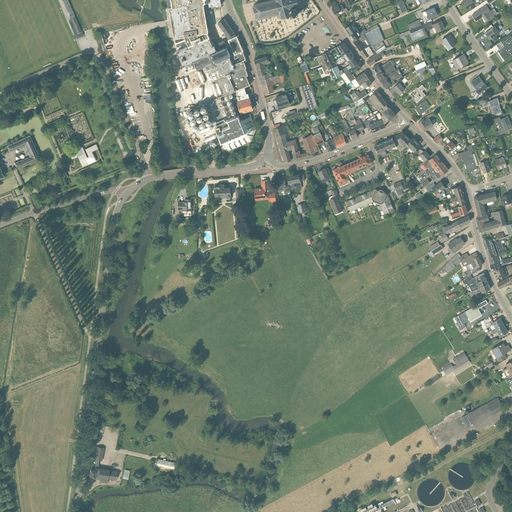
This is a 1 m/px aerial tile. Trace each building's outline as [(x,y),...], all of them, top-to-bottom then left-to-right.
[(70,20),(69,21),(74,34),(75,34),(77,38),(83,36),(67,0),(61,0),(62,2),(63,1),(70,18),(69,18),(70,20)] [(272,0),(270,1),(270,0),(269,1),(263,2),(261,3),(256,4),(253,5),(255,9),(256,14),(257,19),(259,18),(265,16),(266,16),(268,15),(281,12),(282,17),(292,15),(298,13),(305,11),(303,7),(303,4),(303,3),(303,2),(304,2),(304,0),(303,0),(272,0)] [(467,9),(472,6),(475,4),(479,1),(478,0),(467,0),(464,3),(467,9)] [(348,7),(344,9),(342,4),(339,6),(338,5),(332,8),(335,14),(337,17),(337,16),(339,15),(338,12),(341,11),(341,10),(344,9),(346,12),(350,10),(348,7)] [(486,21),(493,15),(486,5),(472,15),(475,19),(481,15),(486,21)] [(428,19),(433,17),(437,15),(434,8),(426,11),(428,15),(426,16),(428,19)] [(221,57),(235,91),(237,96),(238,101),(237,101),(240,113),(253,109),(248,95),(244,96),(243,94),(245,94),(242,88),(250,85),(246,76),(248,75),(245,68),(246,68),(244,61),(246,59),(243,51),(242,49),(243,49),(240,43),(237,36),(236,36),(234,34),(235,34),(224,19),(218,23),(229,39),(228,40),(229,42),(226,43),(215,48),(187,60),(191,69),(221,57)] [(420,19),(409,23),(411,29),(422,25),(420,19)] [(436,32),(440,30),(445,28),(441,20),(432,24),(431,21),(424,24),(427,30),(433,28),(434,27),(436,32)] [(349,35),(357,30),(353,23),(345,28),(349,35)] [(374,30),(379,28),(379,27),(378,27),(377,24),(368,29),(368,30),(366,31),(364,29),(362,30),(362,31),(361,32),(362,33),(360,34),(357,30),(349,35),(352,39),(351,39),(353,41),(361,36),(366,34),(374,30)] [(204,25),(182,33),(187,46),(190,45),(209,38),(204,25)] [(490,40),(492,38),(490,35),(494,32),(496,35),(500,33),(495,26),(485,33),(490,40)] [(366,34),(367,36),(369,38),(372,44),(373,45),(382,41),(384,40),(383,36),(381,33),(379,28),(374,30),(366,34)] [(125,32),(103,34),(105,50),(108,49),(109,51),(116,50),(115,45),(122,44),(123,50),(121,50),(121,52),(123,52),(123,58),(129,57),(125,32)] [(366,39),(369,38),(367,36),(366,34),(361,36),(353,41),(360,51),(365,47),(361,43),(366,40),(366,39)] [(442,39),(449,50),(453,47),(452,46),(455,44),(452,40),(453,39),(450,34),(442,39)] [(511,54),(511,53),(511,40),(511,39),(511,38),(510,36),(501,42),(504,46),(499,50),(501,52),(499,53),(504,60),(511,55),(511,54)] [(341,52),(343,50),(347,47),(343,42),(339,45),(329,51),(322,55),(329,69),(337,65),(345,60),(341,55),(342,57),(338,59),(335,61),(332,55),(338,51),(339,52),(340,51),(341,52)] [(177,50),(181,61),(188,59),(186,52),(192,50),(190,45),(187,46),(177,50)] [(369,55),(369,56),(373,53),(375,52),(371,45),(364,48),(363,49),(360,51),(365,58),(369,55)] [(341,55),(345,60),(345,61),(347,61),(348,62),(354,58),(349,50),(343,55),(342,54),(341,55)] [(376,62),(383,58),(382,57),(384,55),(382,51),(373,57),(371,58),(367,61),(370,66),(376,62)] [(457,69),(464,65),(469,63),(465,57),(463,58),(461,55),(452,60),(457,69)] [(268,62),(266,57),(254,60),(260,80),(272,76),(271,72),(267,73),(265,67),(271,65),(270,61),(268,62)] [(346,67),(347,67),(348,70),(352,67),(358,63),(356,60),(354,58),(348,62),(349,64),(346,67)] [(379,64),(376,66),(372,68),(375,75),(376,74),(384,71),(389,68),(393,66),(395,65),(393,61),(392,60),(391,61),(390,60),(387,62),(387,63),(380,67),(379,64)] [(424,62),(414,66),(416,70),(419,69),(424,67),(426,66),(424,62)] [(348,70),(344,73),(342,74),(341,75),(347,84),(351,82),(356,78),(355,78),(352,74),(358,70),(361,68),(358,63),(352,67),(348,70)] [(340,71),(337,66),(329,69),(331,74),(334,80),(341,75),(342,74),(344,73),(342,70),(340,71)] [(393,66),(389,68),(384,71),(376,74),(382,84),(386,88),(386,89),(395,83),(394,80),(402,75),(398,69),(388,75),(392,80),(390,82),(385,75),(389,73),(395,70),(393,66)] [(362,84),(368,79),(369,79),(364,72),(356,78),(351,82),(351,81),(356,88),(360,85),(362,84)] [(277,84),(285,81),(283,73),(273,76),(272,76),(260,80),(264,94),(274,91),(274,88),(273,85),(277,83),(277,84)] [(484,91),(485,90),(488,88),(485,84),(484,84),(479,77),(471,82),(476,90),(478,88),(481,92),(484,91)] [(365,88),(371,84),(368,79),(362,84),(365,88)] [(399,94),(406,88),(406,86),(404,84),(402,81),(400,83),(399,82),(393,87),(389,91),(392,94),(396,91),(399,94)] [(417,102),(425,95),(422,91),(425,88),(422,85),(418,88),(417,87),(409,94),(412,98),(414,96),(416,97),(414,98),(417,102)] [(357,95),(356,95),(359,100),(368,95),(364,90),(359,93),(357,95)] [(387,103),(386,101),(377,90),(369,97),(379,110),(379,109),(386,104),(387,103)] [(359,100),(356,95),(355,92),(351,95),(356,102),(359,100)] [(279,108),(284,106),(290,104),(289,102),(292,101),(290,96),(288,97),(286,94),(276,97),(279,108)] [(267,97),(265,98),(266,104),(269,103),(268,101),(271,100),(271,99),(272,98),(274,98),(274,95),(270,96),(267,97)] [(494,115),(497,114),(502,112),(500,107),(499,107),(498,104),(499,104),(500,104),(497,98),(489,101),(491,107),(492,107),(494,115)] [(420,114),(424,111),(430,107),(425,100),(415,108),(420,114)] [(384,114),(381,116),(382,118),(384,123),(385,123),(389,119),(390,120),(396,115),(389,107),(386,104),(379,109),(384,114)] [(224,139),(229,150),(259,138),(249,114),(247,115),(247,116),(241,119),(239,113),(228,117),(230,123),(217,128),(221,141),(224,139)] [(370,127),(372,132),(379,129),(376,121),(375,119),(373,116),(371,117),(371,118),(367,119),(368,121),(368,122),(365,123),(367,128),(370,127)] [(386,127),(384,123),(382,118),(381,116),(375,119),(376,121),(379,129),(386,127)] [(424,131),(428,128),(433,125),(428,116),(424,118),(418,122),(424,131)] [(506,130),(507,130),(511,127),(507,117),(497,121),(500,129),(498,130),(500,135),(506,131),(506,130)] [(346,122),(345,122),(344,119),(342,120),(347,132),(349,131),(352,139),(358,136),(356,132),(354,126),(353,126),(354,128),(351,129),(350,127),(349,128),(346,122)] [(356,132),(360,131),(357,125),(355,121),(355,119),(352,120),(353,123),(354,122),(356,125),(354,126),(356,132)] [(291,136),(287,124),(280,127),(279,124),(274,126),(284,161),(285,162),(291,161),(291,160),(290,160),(287,151),(293,149),(293,152),(298,151),(296,140),(295,140),(295,139),(287,141),(286,138),(291,136)] [(316,134),(313,135),(317,145),(324,141),(317,127),(313,129),(316,134)] [(335,133),(332,134),(333,137),(333,138),(337,147),(347,143),(343,133),(336,136),(335,133)] [(415,152),(417,151),(422,148),(419,146),(420,145),(413,138),(411,140),(404,133),(402,135),(401,134),(394,136),(396,140),(398,139),(405,146),(407,144),(415,152)] [(315,152),(320,150),(317,145),(313,135),(312,134),(302,139),(306,151),(307,158),(315,156),(315,152)] [(433,140),(437,144),(439,142),(441,141),(443,140),(440,134),(434,138),(433,140)] [(17,169),(40,159),(30,136),(7,146),(9,152),(24,145),(25,149),(26,149),(29,156),(25,158),(26,158),(14,163),(16,167),(15,168),(15,169),(16,169),(17,169)] [(337,147),(333,138),(330,139),(326,141),(325,142),(330,151),(337,148),(337,147)] [(393,138),(375,145),(378,153),(380,152),(382,157),(387,155),(385,150),(396,146),(393,138)] [(453,148),(457,152),(463,146),(459,142),(456,145),(451,140),(445,146),(450,151),(453,148)] [(77,156),(80,163),(82,167),(96,161),(92,152),(98,149),(96,144),(91,146),(85,149),(88,156),(87,157),(82,147),(69,153),(71,159),(77,156)] [(468,156),(473,154),(472,152),(473,151),(471,145),(467,146),(468,150),(459,153),(460,158),(465,157),(466,159),(466,160),(469,159),(468,156)] [(293,152),(295,160),(307,158),(306,151),(303,152),(303,153),(300,154),(300,150),(298,151),(293,152)] [(424,161),(426,159),(430,156),(425,150),(419,155),(424,161)] [(507,166),(505,162),(505,160),(508,159),(505,150),(501,151),(503,156),(498,158),(499,159),(500,161),(495,162),(498,169),(507,166)] [(427,168),(439,158),(436,154),(429,160),(428,160),(424,163),(424,164),(423,165),(426,169),(427,168)] [(477,169),(475,162),(473,158),(474,158),(473,154),(468,156),(469,159),(466,160),(466,159),(464,160),(468,171),(477,169)] [(355,160),(359,168),(372,163),(371,160),(372,159),(371,158),(369,158),(368,155),(365,156),(364,155),(362,156),(361,155),(359,157),(359,159),(355,160)] [(435,169),(442,162),(439,158),(427,168),(428,169),(429,169),(430,170),(428,172),(426,170),(420,175),(418,177),(422,181),(428,176),(427,174),(435,169)] [(346,174),(359,168),(355,160),(347,164),(346,164),(342,165),(346,174)] [(490,170),(489,166),(487,160),(480,163),(484,173),(490,170)] [(432,177),(445,166),(442,162),(435,169),(436,170),(431,174),(432,176),(431,177),(432,177)] [(350,183),(346,174),(342,165),(342,164),(339,165),(339,166),(337,167),(337,168),(333,170),(340,187),(350,183)] [(438,178),(443,174),(448,170),(445,166),(432,177),(433,180),(437,177),(438,178)] [(330,180),(327,173),(326,169),(318,172),(323,183),(330,180)] [(304,180),(304,178),(303,173),(287,176),(288,182),(290,191),(301,189),(300,180),(304,180)] [(276,204),(275,194),(269,195),(268,184),(268,180),(263,181),(263,188),(254,189),(255,201),(269,199),(269,202),(272,202),(272,205),(276,204)] [(290,191),(288,182),(285,183),(285,180),(278,181),(280,191),(283,190),(284,194),(290,192),(290,191)] [(405,181),(401,183),(401,181),(397,183),(400,189),(401,189),(403,188),(403,187),(407,185),(405,181)] [(436,194),(441,191),(445,188),(443,185),(444,185),(441,181),(436,186),(432,189),(436,194)] [(432,189),(436,186),(434,183),(427,189),(428,191),(432,189)] [(231,197),(231,192),(230,187),(228,188),(228,186),(224,186),(224,184),(219,185),(219,186),(218,186),(216,186),(216,187),(215,187),(215,196),(222,196),(222,197),(226,197),(226,198),(231,197)] [(458,200),(464,198),(460,186),(449,189),(448,190),(451,198),(452,198),(453,202),(458,200)] [(378,191),(378,190),(375,189),(368,192),(372,202),(373,201),(381,204),(380,205),(390,201),(387,194),(384,193),(381,192),(382,190),(381,192),(378,191)] [(372,202),(368,192),(364,194),(368,204),(372,202)] [(497,200),(496,197),(495,192),(474,197),(476,204),(482,203),(483,204),(484,204),(484,203),(493,201),(494,206),(498,205),(497,200)] [(364,206),(368,204),(364,194),(359,196),(365,209),(364,206)] [(511,198),(511,199),(510,199),(509,194),(502,196),(504,204),(511,202),(511,204),(511,198)] [(361,210),(365,209),(359,196),(355,198),(359,208),(360,208),(361,210)] [(330,200),(335,214),(343,211),(337,197),(330,200)] [(355,210),(359,208),(355,198),(350,200),(355,210)] [(192,211),(191,204),(191,199),(185,199),(185,202),(182,202),(178,202),(178,210),(182,210),(182,211),(192,211)] [(350,212),(355,210),(350,200),(346,202),(350,212)] [(381,209),(392,204),(390,201),(380,205),(381,209)] [(307,211),(305,203),(296,205),(299,213),(307,211)] [(476,204),(479,216),(489,213),(488,209),(485,210),(484,204),(483,204),(482,203),(476,204)] [(383,212),(393,208),(392,204),(381,209),(383,212)] [(452,218),(468,213),(465,204),(454,208),(456,213),(451,215),(452,218)] [(427,209),(428,215),(438,212),(436,206),(427,209)] [(487,214),(489,213),(479,216),(479,217),(476,217),(480,232),(484,231),(484,230),(489,228),(506,223),(502,210),(492,212),(494,220),(485,223),(484,221),(489,220),(487,214)] [(453,223),(456,228),(469,222),(470,221),(468,216),(453,223)] [(453,223),(444,228),(447,233),(456,228),(453,223)] [(446,236),(445,233),(442,235),(442,234),(441,234),(438,236),(439,239),(441,242),(448,239),(446,236)] [(453,253),(458,250),(462,247),(461,246),(465,243),(461,237),(455,241),(455,240),(448,244),(453,253)] [(499,240),(498,239),(495,240),(494,239),(492,240),(491,238),(489,239),(488,239),(483,241),(486,250),(491,248),(489,243),(492,242),(495,243),(499,241),(499,240)] [(504,252),(507,251),(505,247),(503,248),(501,241),(499,241),(495,243),(492,242),(489,243),(491,248),(486,250),(489,257),(501,253),(504,252)] [(440,245),(431,251),(433,255),(443,248),(441,244),(440,245)] [(467,253),(461,256),(459,257),(461,262),(463,266),(465,265),(468,264),(467,264),(474,261),(474,259),(478,257),(478,256),(476,252),(469,256),(468,257),(467,256),(465,254),(467,253)] [(499,256),(505,254),(504,252),(501,253),(489,257),(491,264),(499,262),(497,257),(499,256)] [(461,262),(459,257),(461,256),(458,253),(450,260),(445,265),(446,267),(444,268),(446,270),(448,273),(456,266),(461,262)] [(492,271),(501,268),(500,265),(502,264),(503,265),(511,261),(511,260),(511,256),(499,262),(491,264),(490,265),(492,271)] [(478,268),(478,267),(482,265),(478,257),(474,259),(474,261),(467,264),(468,264),(465,265),(468,271),(465,273),(467,276),(470,274),(476,270),(478,268)] [(511,267),(511,265),(499,269),(502,277),(511,272),(511,267)] [(484,273),(479,275),(472,278),(470,275),(470,274),(467,276),(462,281),(464,284),(467,282),(469,286),(486,278),(484,273)] [(471,291),(488,283),(486,278),(469,286),(471,291)] [(511,282),(509,278),(505,279),(503,280),(503,279),(501,280),(502,281),(497,284),(499,288),(511,282)] [(483,292),(486,291),(490,289),(488,283),(471,291),(469,292),(470,295),(476,293),(478,296),(483,294),(483,292)] [(471,320),(477,317),(481,314),(478,308),(487,303),(486,300),(462,313),(455,317),(457,322),(458,321),(460,325),(458,326),(460,330),(466,327),(464,323),(471,320)] [(491,331),(503,323),(500,318),(493,322),(490,316),(480,322),(482,325),(485,324),(487,328),(490,326),(492,330),(490,331),(491,331)] [(500,336),(504,334),(508,332),(503,323),(491,331),(493,334),(497,332),(500,336)] [(506,346),(505,347),(503,343),(491,350),(496,358),(497,358),(499,361),(506,358),(503,354),(510,350),(508,346),(507,347),(506,346)] [(453,359),(456,365),(467,358),(464,353),(453,359)] [(503,371),(507,377),(511,374),(511,360),(506,364),(508,368),(503,371)] [(504,409),(501,404),(498,397),(470,412),(476,423),(504,409)] [(467,428),(476,423),(470,412),(468,413),(461,417),(467,428)] [(97,447),(95,459),(102,461),(104,448),(97,447)] [(118,481),(119,473),(95,468),(94,470),(90,470),(89,477),(100,479),(100,482),(108,483),(108,480),(118,481)]
